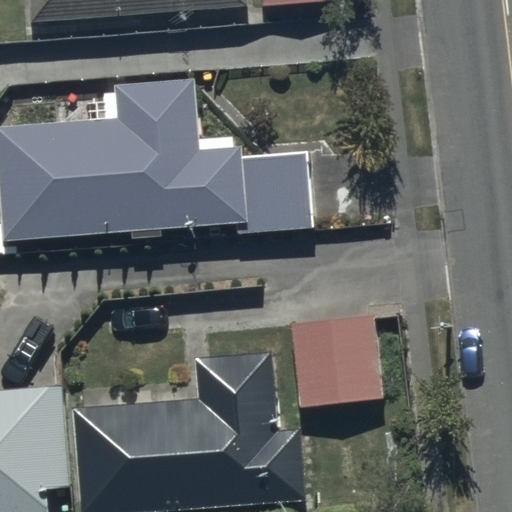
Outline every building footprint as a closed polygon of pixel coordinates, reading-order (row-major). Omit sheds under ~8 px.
[(30,0),(32,23),(250,8),(249,0),(30,0)] [(118,117),(0,125),(0,195),(3,241),(130,232),(131,239),(163,237),(162,229),(235,223),(236,234),(315,228),(309,152),(243,157),(243,146),(234,147),(233,133),(200,136),(195,79),(115,84),(118,117)] [(378,330),(296,336),(303,421),(385,414),(378,330)] [(204,416),(81,425),(87,511),(308,511),(304,451),(284,452),(278,370),(201,375),(204,416)] [(0,511),(48,511),(48,506),(70,504),(62,399),(0,404),(0,511)]
